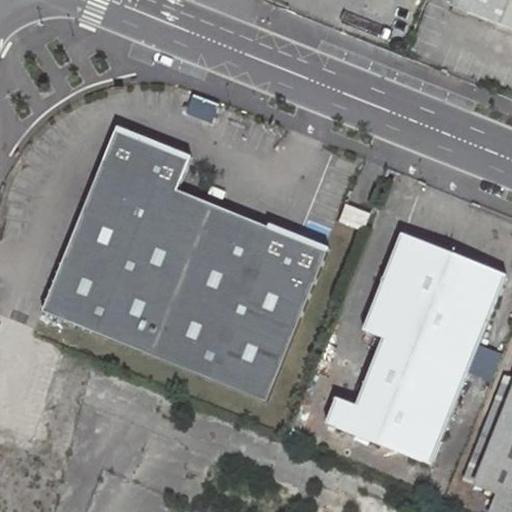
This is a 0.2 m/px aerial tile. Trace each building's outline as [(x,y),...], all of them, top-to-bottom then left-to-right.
[(511,0),(458,0),(454,14),(511,32),(511,0)] [(41,312),(265,401),(325,253),(189,200),(201,171),(112,136),(41,312)] [(340,224),(361,233),(368,216),(346,208),(340,224)] [(401,238),(364,331),(384,339),(355,408),(337,400),(327,423),(428,465),(503,279),(401,238)] [(511,389),(474,486),(496,495),(511,501),(511,389)] [(489,511),(511,511),(511,501),(496,495),(489,511)]
